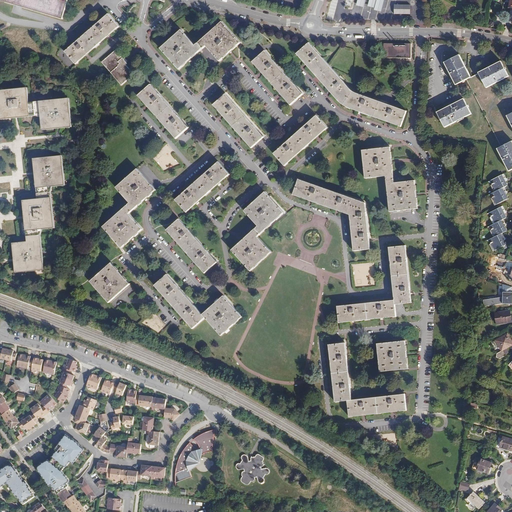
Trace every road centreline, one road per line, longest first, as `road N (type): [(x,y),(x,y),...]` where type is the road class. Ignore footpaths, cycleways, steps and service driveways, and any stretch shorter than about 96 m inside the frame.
road 1 (tertiary): [(511,41),(316,27)]
road 2 (residential): [(65,417),(96,455),(131,464),(160,457),(167,434),(199,401)]
